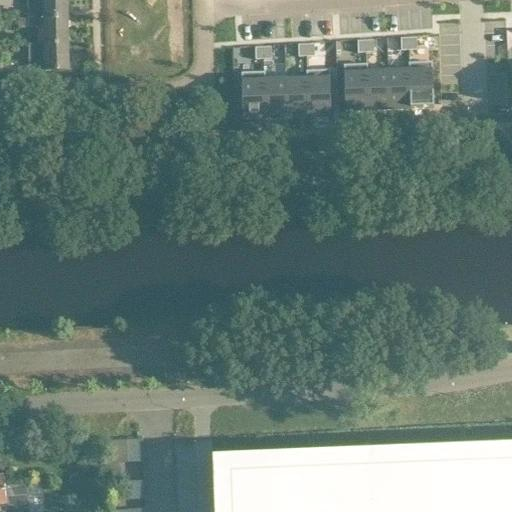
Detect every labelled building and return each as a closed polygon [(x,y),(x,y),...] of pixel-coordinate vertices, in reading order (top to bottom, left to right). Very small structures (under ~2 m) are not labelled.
[(28,0),(29,19),(68,19),(67,0),(28,0)] [(69,45),(68,19),(29,19),(29,28),(45,27),(45,45),(69,45)] [(409,39),(401,39),(401,52),(409,51),(409,39)] [(417,39),(409,39),(409,51),(417,51),(417,39)] [(374,41),(366,42),(366,54),(374,54),(374,41)] [(366,42),(358,42),(358,54),(366,54),(366,42)] [(29,79),(46,78),(45,72),(69,71),(69,45),(45,45),(29,45),(29,79)] [(306,45),(298,46),(299,58),(307,58),(306,45)] [(314,45),(306,45),(307,58),(315,57),(314,45)] [(263,48),(255,49),(256,61),(264,60),(263,48)] [(271,48),(263,48),(264,60),(272,60),(271,48)] [(410,64),(409,64),(409,69),(410,69),(411,110),(434,109),(432,63),(410,64)] [(367,65),(344,66),(346,112),(368,111),(367,70),(368,70),(368,65),(367,65)] [(368,70),(367,70),(368,111),(390,111),(388,69),(368,70)] [(409,69),(388,69),(390,111),(411,110),(410,69),(409,69)] [(307,72),(306,72),(307,82),(308,82),(309,118),(331,117),(330,71),(307,72)] [(264,73),(242,74),(243,120),(266,119),(264,78),(265,78),(265,73),(264,73)] [(265,78),(264,78),(266,119),(287,119),(286,82),(287,82),(287,77),(286,77),(265,78)] [(287,82),(286,82),(287,119),(309,118),(308,82),(307,82),(287,82)] [(213,458),(212,458),(214,511),(511,511),(511,446),(252,456),(213,458)] [(5,487),(4,478),(0,478),(0,511),(29,511),(28,485),(5,487)] [(47,511),(45,484),(28,485),(29,511),(47,511)]
